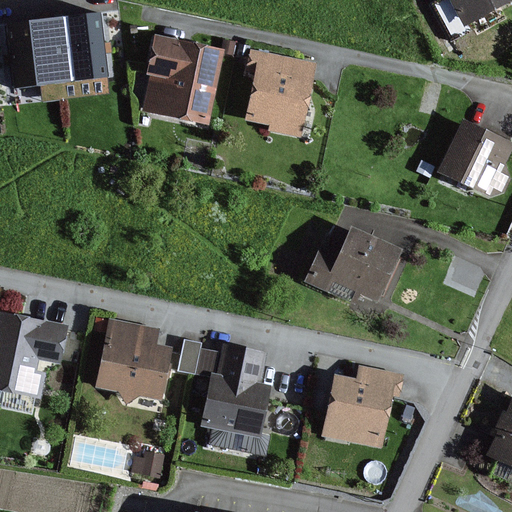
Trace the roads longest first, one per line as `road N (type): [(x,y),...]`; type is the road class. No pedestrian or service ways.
road 1 (residential): [(465,378),(0,279)]
road 2 (residential): [(511,92),(166,16)]
road 3 (residential): [(399,511),(465,378)]
road 4 (residential): [(465,378),(511,267)]
